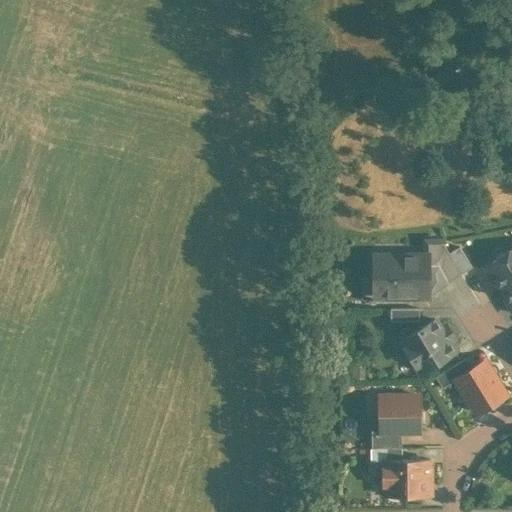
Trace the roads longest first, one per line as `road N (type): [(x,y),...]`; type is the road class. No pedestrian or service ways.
road 1 (residential): [(296,511),(298,0)]
road 2 (residential): [(457,511),(463,459),(511,415)]
